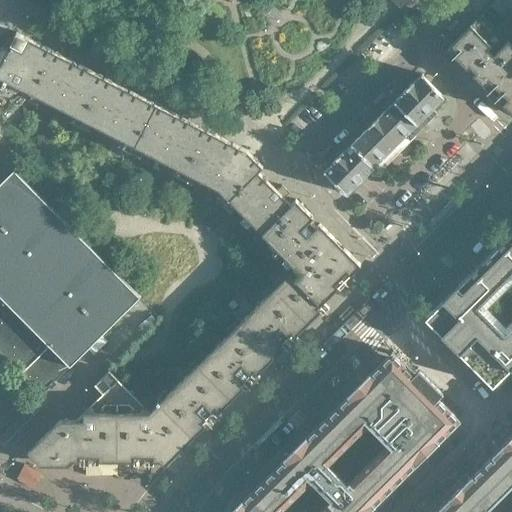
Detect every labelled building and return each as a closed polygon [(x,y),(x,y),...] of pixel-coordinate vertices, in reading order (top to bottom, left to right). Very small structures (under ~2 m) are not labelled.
[(510,12),(497,0),(495,0),(489,7),(502,20),(510,12)] [(511,13),(511,0),(497,0),(510,12),(511,14),(511,13)] [(502,20),(489,7),(481,14),(494,27),(502,20)] [(511,14),(510,12),(502,20),(494,27),(507,40),(472,75),(511,115),(511,114),(511,14)] [(507,40),(494,27),(481,14),(446,49),(472,75),(507,40)] [(33,94),(55,52),(16,32),(0,47),(0,112),(2,114),(25,90),(33,94)] [(82,120),(104,77),(55,52),(33,94),(82,120)] [(409,140),(424,125),(437,112),(432,108),(444,97),(421,74),(324,171),(346,194),(405,135),(409,140)] [(134,146),(156,103),(104,77),(82,120),(134,146)] [(186,173),(208,130),(156,103),(134,146),(186,173)] [(276,190),(262,176),(257,171),(262,166),(247,150),(246,150),(208,130),(186,173),(218,189),(261,233),(290,204),(284,197),(289,192),(281,185),(276,190)] [(140,297),(14,170),(0,183),(0,354),(40,395),(69,367),(140,297)] [(336,240),(322,226),(319,230),(309,219),(306,216),(309,213),(295,199),(290,204),(261,233),(301,273),(301,274),(332,243),(333,244),(336,240)] [(492,387),(511,366),(511,231),(424,319),(492,387)] [(321,303),(360,264),(343,247),(340,251),(333,244),(332,243),(301,274),(301,273),(296,278),(290,272),(273,289),(307,323),(324,306),(321,303)] [(294,336),(307,323),(273,289),(235,327),(269,361),(285,345),(282,341),(285,339),(288,335),(289,336),(291,337),(292,337),(293,336),(294,336)] [(256,374),(269,361),(235,327),(197,365),(231,399),(247,383),(244,379),(250,373),(250,374),(251,374),(253,375),(255,375),(256,374)] [(511,511),(511,436),(494,455),(459,420),(425,386),(414,374),(392,351),(369,374),(349,394),(305,437),(285,457),(242,500),(231,511),(511,511)] [(218,411),(231,399),(197,365),(159,403),(193,437),(209,421),(206,417),(212,411),(213,412),(214,413),(216,413),(218,412),(218,411)] [(193,437),(159,403),(150,412),(109,371),(94,385),(102,393),(75,420),(59,420),(27,451),(40,465),(69,465),(73,460),(80,460),(80,456),(99,456),(99,460),(134,461),(134,456),(153,456),(153,461),(160,461),(164,465),(193,437)] [(8,429),(25,411),(18,404),(1,421),(8,429)] [(44,474),(26,465),(19,480),(37,489),(44,474)]
